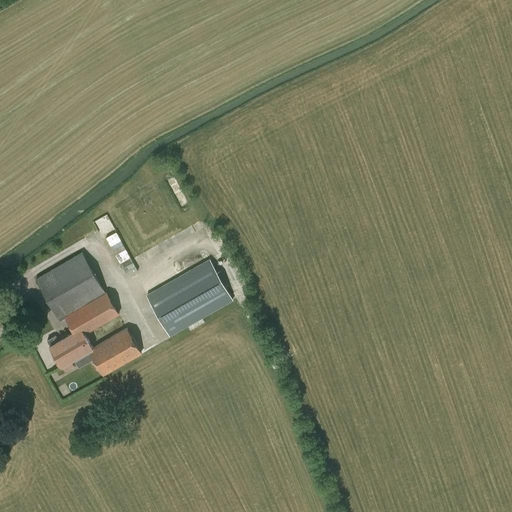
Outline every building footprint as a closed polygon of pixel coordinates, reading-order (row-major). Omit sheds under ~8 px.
[(161,182),(149,189),(153,198),(166,191),(161,182)] [(113,207),(118,218),(130,213),(125,202),(113,207)] [(107,231),(113,229),(108,213),(93,219),(97,230),(105,227),(107,231)] [(48,340),(56,354),(56,355),(88,338),(122,317),(83,251),(36,278),(60,320),(65,317),(74,331),(58,340),(55,336),(48,340)] [(171,335),(214,311),(233,300),(210,259),(147,294),(171,335)] [(151,287),(160,283),(158,279),(149,282),(151,287)] [(56,355),(56,354),(53,356),(60,368),(62,367),(65,372),(74,366),(72,362),(89,352),(103,375),(143,353),(128,328),(94,348),(88,338),(56,355)]
